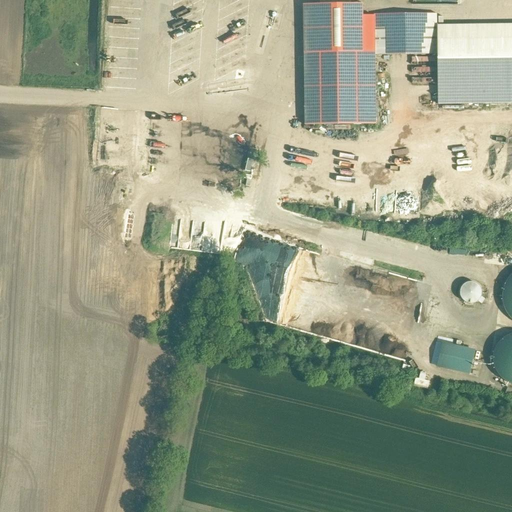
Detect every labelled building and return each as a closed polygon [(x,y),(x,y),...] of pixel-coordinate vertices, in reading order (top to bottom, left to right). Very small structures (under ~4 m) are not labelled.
[(174,0),(177,6),(172,8),(174,11),(194,3),(193,0),(174,0)] [(319,5),(302,5),(304,127),(376,126),(375,56),(374,17),(373,17),(363,17),(363,4),(351,4),(319,5)] [(436,14),(373,15),(373,17),(374,17),(375,56),(437,55),(436,26),(436,14)] [(177,36),(191,33),(188,19),(173,23),(177,36)] [(511,24),(436,26),(437,55),(438,106),(511,105),(511,24)] [(106,52),(126,52),(126,39),(106,39),(106,52)] [(187,54),(177,58),(178,62),(169,66),(170,70),(190,63),(187,54)] [(140,143),(161,143),(161,116),(140,116),(140,143)] [(505,284),(502,294),(502,304),(506,314),(511,322),(511,275),(505,284)] [(472,305),(476,303),(479,301),(481,298),(481,295),(481,292),(480,289),(478,286),(475,284),(471,284),(468,284),(465,285),(463,288),(461,291),(460,294),(461,298),(463,301),(466,303),(469,305),(472,305)] [(511,386),(511,335),(505,338),(498,344),(494,351),(492,360),(493,368),(496,376),(502,382),(510,386),(511,386)] [(475,351),(438,342),(432,368),(469,376),(475,351)]
